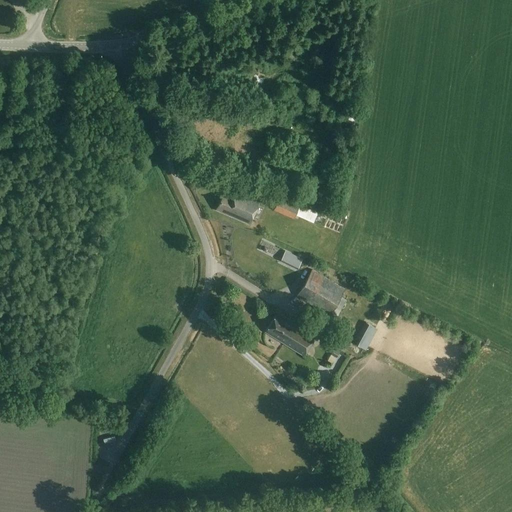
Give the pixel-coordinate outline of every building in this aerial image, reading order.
[(260,201),(236,190),(233,198),(223,194),(217,209),(249,224),(260,201)] [(298,207),(278,198),(273,210),(294,219),(296,215),(313,222),(317,212),(299,205),(298,207)] [(291,265),(298,269),(302,263),(295,258),(294,260),(293,261),(291,264),(291,265)] [(340,297),(344,291),(312,270),(296,295),(328,315),(329,315),(340,297)] [(340,297),(329,315),(335,319),(346,301),(340,297)] [(281,342),(294,322),(277,312),(264,332),(281,342)] [(294,322),(281,342),(303,356),(316,336),(294,322)] [(365,349),(376,328),(365,322),(356,338),(358,339),(355,343),(365,349)] [(335,348),(331,354),(336,357),(340,351),(335,348)] [(98,429),(98,439),(110,439),(110,429),(98,429)]
